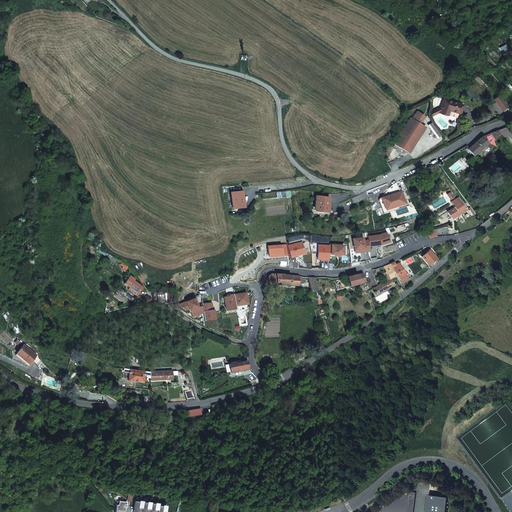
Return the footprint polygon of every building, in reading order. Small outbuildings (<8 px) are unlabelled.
[(497,98),(506,111),(511,107),(503,94),(497,98)] [(462,105),(444,99),(442,105),(440,112),(439,113),(447,115),(449,111),(459,114),(462,105)] [(432,115),(440,112),(442,105),(429,110),(432,115)] [(425,128),(410,119),(394,143),(408,153),(425,128)] [(500,134),(497,130),(490,133),(493,139),(500,134)] [(490,133),(483,136),(488,143),(493,139),(490,133)] [(488,143),(483,136),(467,149),(473,156),(488,143)] [(245,206),(243,191),(231,193),(233,208),(245,206)] [(367,191),(356,196),(352,198),(354,203),(368,196),(367,194),(367,192),(367,191)] [(381,198),(385,210),(404,204),(403,201),(400,192),(381,198)] [(315,210),(328,211),(329,197),(316,196),(315,210)] [(466,209),(458,197),(450,202),(454,207),(447,212),(451,219),(466,209)] [(385,210),(381,198),(379,198),(379,200),(383,214),(408,206),(406,200),(403,201),(404,204),(385,210)] [(424,230),(423,227),(397,237),(398,240),(424,230)] [(433,229),(426,232),(430,238),(436,235),(433,229)] [(368,241),(369,246),(381,245),(390,242),(386,232),(380,235),(368,236),(368,241)] [(369,246),(368,241),(363,241),(363,238),(353,239),(354,250),(364,249),(364,252),(370,251),(369,246)] [(299,244),(288,246),(290,257),(301,255),(299,244)] [(286,245),(268,246),(269,257),(287,255),(286,245)] [(329,254),(330,246),(318,245),(317,259),(329,260),(329,254)] [(330,246),(329,254),(335,255),(338,255),(343,255),(344,246),(330,245),(330,246)] [(429,250),(424,254),(421,257),(427,264),(435,258),(429,250)] [(122,263),(121,262),(120,264),(123,266),(122,267),(124,269),(123,270),(125,272),(126,271),(127,271),(129,268),(122,263)] [(390,277),(395,275),(401,284),(402,283),(409,279),(405,271),(403,269),(401,270),(399,266),(400,265),(399,263),(395,265),(394,263),(388,265),(383,266),(386,272),(383,274),(386,281),(372,288),(376,295),(392,285),(394,284),(390,277)] [(358,274),(346,276),(349,286),(365,281),(363,272),(358,274)] [(266,284),(300,286),(301,282),(299,281),(299,276),(298,276),(284,274),(271,273),(267,276),(266,284)] [(128,289),(134,294),(137,289),(139,290),(142,286),(135,282),(136,280),(130,275),(124,283),(129,286),(128,289)] [(318,289),(315,278),(309,277),(308,277),(311,289),(315,289),(318,289)] [(234,298),(235,306),(247,304),(245,292),(237,294),(238,297),(234,298)] [(233,294),(229,295),(229,296),(226,296),(224,297),(225,308),(235,306),(234,298),(233,294)] [(196,314),(203,311),(203,306),(198,308),(194,298),(179,304),(180,306),(185,309),(188,308),(189,311),(194,310),(196,314)] [(207,303),(202,303),(203,306),(203,311),(204,321),(210,321),(210,318),(215,318),(214,309),(208,310),(207,303)] [(24,344),(23,344),(16,354),(28,363),(32,358),(36,353),(24,344)] [(304,358),(301,351),(290,356),(294,363),(304,358)] [(247,361),(243,362),(243,361),(237,362),(237,363),(236,363),(235,362),(229,364),(231,372),(248,368),(248,365),(247,361)] [(150,377),(150,371),(134,369),(123,368),(122,372),(128,373),(127,379),(134,380),(133,388),(136,389),(137,381),(143,382),(144,374),(147,375),(147,377),(150,377)] [(163,371),(150,371),(150,377),(150,378),(150,379),(150,380),(172,378),(172,374),(180,373),(179,370),(163,371)] [(258,384),(258,379),(257,378),(249,381),(251,386),(258,384)] [(59,395),(62,386),(52,382),(48,391),(59,395)] [(143,402),(154,403),(152,394),(142,394),(143,402)] [(200,408),(187,411),(189,416),(195,415),(201,414),(200,408)] [(446,511),(448,497),(429,494),(426,511),(446,511)] [(134,500),(132,511),(140,511),(142,503),(138,502),(139,501),(134,500)] [(117,505),(116,509),(124,510),(125,507),(126,507),(126,505),(127,504),(125,504),(126,502),(118,501),(118,505),(117,505)] [(140,511),(148,511),(150,504),(146,503),(146,502),(142,502),(142,503),(140,511)] [(148,511),(156,511),(158,505),(154,505),(154,503),(150,503),(150,504),(148,511)]
